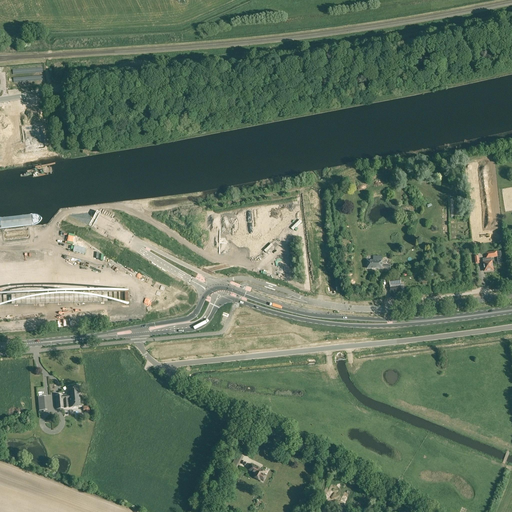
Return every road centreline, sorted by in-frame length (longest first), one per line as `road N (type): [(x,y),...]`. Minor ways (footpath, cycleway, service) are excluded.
road 1 (unclassified): [(0,99),(125,72),(341,51),(511,21)]
road 2 (unclassified): [(161,367),(511,327)]
road 3 (unclassified): [(423,511),(161,367)]
road 4 (unclassified): [(511,295),(363,309),(311,302),(244,278),(219,282)]
road 5 (primary): [(418,322),(306,311),(219,282)]
road 6 (primary): [(219,293),(299,319),(418,322)]
road 7 (unclassified): [(207,256),(116,206),(63,213),(49,230)]
road 8 (primary): [(132,242),(0,167)]
